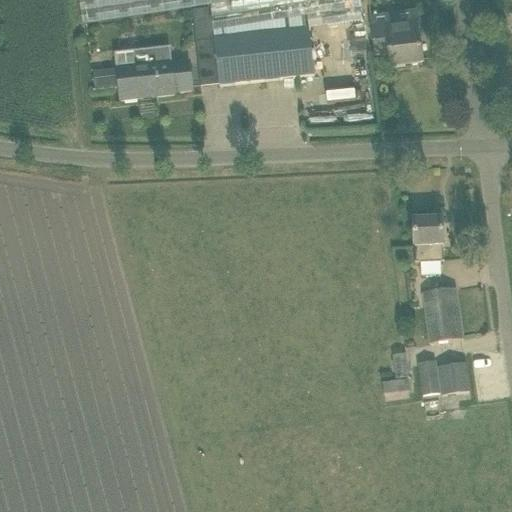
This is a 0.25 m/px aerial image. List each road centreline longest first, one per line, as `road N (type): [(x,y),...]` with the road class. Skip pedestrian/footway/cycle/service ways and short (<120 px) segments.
road 1 (unclassified): [(0,146),(59,155),(385,153),(491,139)]
road 2 (unclassified): [(511,318),(491,139)]
road 3 (unclassified): [(491,139),(470,0)]
